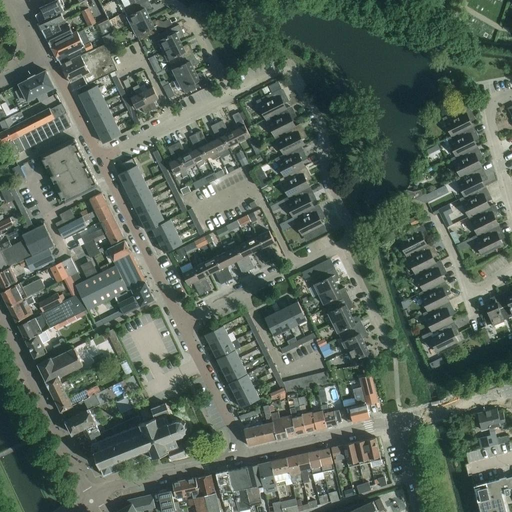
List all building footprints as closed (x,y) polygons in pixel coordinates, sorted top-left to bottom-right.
[(39,23),(40,22),(64,11),(63,7),(59,0),(55,0),(39,7),(44,17),(38,21),(39,22),(39,23)] [(83,11),(90,7),(86,0),(85,0),(79,4),(83,11)] [(119,0),(126,12),(149,1),(148,0),(119,0)] [(409,12),(415,2),(412,0),(400,0),(398,5),(409,12)] [(132,26),(150,17),(147,13),(153,10),(149,1),(126,12),(132,26)] [(90,26),(97,22),(90,7),(83,11),(90,26)] [(42,30),(68,18),(64,11),(40,22),(39,23),(42,30)] [(109,34),(115,32),(107,17),(98,22),(105,36),(108,34),(109,34)] [(152,22),(150,17),(132,26),(139,40),(149,36),(162,29),(158,19),(152,22)] [(65,19),(42,30),(51,45),(74,33),(70,24),(68,25),(65,19)] [(157,38),(164,50),(181,42),(178,37),(184,34),(179,24),(156,35),(157,38)] [(85,46),(78,31),(74,33),(51,45),(61,65),(71,60),(84,54),(83,52),(94,47),(92,43),(85,46)] [(98,37),(91,40),(93,45),(100,43),(98,37)] [(183,46),(181,42),(164,50),(171,65),(194,53),(189,43),(183,46)] [(88,85),(114,72),(118,69),(105,43),(84,54),(71,60),(61,65),(70,82),(83,76),(87,84),(77,89),(87,84),(88,85)] [(178,79),(195,70),(193,66),(198,63),(194,53),(171,65),(178,79)] [(15,91),(18,97),(20,101),(26,98),(27,100),(37,96),(40,102),(48,97),(46,91),(54,87),(46,70),(36,75),(35,74),(29,77),(29,78),(19,83),(21,88),(15,91)] [(197,75),(195,70),(178,79),(185,93),(208,82),(203,72),(197,75)] [(116,85),(120,83),(116,74),(112,76),(116,85)] [(120,93),(124,91),(120,83),(116,85),(120,93)] [(147,88),(145,84),(140,86),(139,84),(138,85),(150,110),(157,107),(154,100),(159,98),(152,85),(147,88)] [(169,98),(174,95),(169,84),(163,87),(169,98)] [(83,102),(101,93),(97,85),(88,89),(79,94),(83,102)] [(150,110),(138,85),(133,87),(136,94),(131,96),(132,99),(137,109),(141,106),(145,113),(150,110)] [(200,96),(208,93),(206,86),(198,89),(200,96)] [(55,98),(65,94),(62,88),(53,93),(55,98)] [(281,88),(256,100),(256,101),(260,99),(262,104),(260,105),(266,118),(290,106),(286,108),(283,102),(288,100),(288,99),(286,100),(285,98),(286,97),(281,88)] [(125,102),(129,100),(124,91),(120,93),(125,102)] [(87,110),(105,101),(101,93),(83,102),(87,110)] [(129,110),(133,108),(129,100),(125,102),(129,110)] [(91,118),(109,109),(105,101),(87,110),(91,118)] [(473,117),(472,115),(467,105),(458,110),(442,118),(451,136),(472,126),(469,119),(474,117),(474,116),(473,117)] [(290,106),(266,118),(275,136),(300,124),(299,124),(295,126),(292,120),(297,117),(295,118),(294,116),(295,115),(290,106)] [(47,123),(55,118),(50,107),(40,112),(25,119),(21,111),(8,118),(0,122),(5,130),(0,132),(0,145),(0,146),(6,143),(12,140),(18,137),(24,134),(29,131),(35,129),(37,128),(41,126),(47,123)] [(133,118),(137,116),(133,108),(129,110),(133,118)] [(95,126),(113,117),(109,109),(91,118),(95,126)] [(239,142),(250,136),(243,121),(238,112),(232,115),(239,128),(234,130),(239,142)] [(64,129),(70,127),(64,114),(58,117),(64,129)] [(137,126),(141,124),(137,116),(133,118),(137,126)] [(58,117),(52,120),(59,132),(64,129),(58,117)] [(99,134),(118,125),(113,117),(95,126),(99,134)] [(59,132),(52,120),(47,123),(53,135),(59,132)] [(229,132),(223,120),(217,123),(229,147),(239,142),(234,130),(229,132)] [(47,123),(41,126),(47,138),(53,135),(47,123)] [(218,152),(229,147),(217,123),(211,126),(217,138),(212,140),(218,152)] [(300,124),(275,136),(284,154),(300,147),(300,146),(304,144),(301,138),(306,135),(304,136),(303,133),(304,133),(300,124)] [(103,143),(122,134),(118,125),(99,134),(103,143)] [(47,138),(41,126),(37,128),(35,129),(42,141),(47,138)] [(456,156),(476,146),(473,140),(478,137),(477,137),(472,126),(451,136),(443,140),(446,145),(450,144),(456,156)] [(35,129),(29,131),(36,144),(42,141),(35,129)] [(207,143),(201,130),(195,133),(207,157),(211,155),(213,159),(220,156),(218,152),(212,140),(207,143)] [(36,144),(29,131),(24,134),(30,147),(36,144)] [(198,166),(204,164),(205,161),(204,159),(207,157),(195,133),(189,136),(195,149),(191,151),(197,162),(197,163),(198,166)] [(24,134),(18,137),(24,150),(30,147),(24,134)] [(262,149),(268,146),(262,134),(256,136),(262,149)] [(24,150),(18,137),(12,140),(19,153),(24,150)] [(59,191),(64,202),(98,186),(92,174),(90,176),(85,167),(88,165),(85,159),(82,160),(78,151),(80,150),(75,138),(41,155),(47,166),(49,165),(54,174),(51,175),(54,182),(57,181),(62,189),(59,191)] [(12,140),(6,143),(13,156),(19,153),(12,140)] [(186,154),(180,141),(174,144),(186,168),(197,163),(197,162),(191,151),(186,154)] [(186,168),(174,144),(168,147),(174,160),(169,162),(174,173),(180,170),(183,176),(189,174),(186,168)] [(260,146),(254,149),(256,154),(263,151),(260,146)] [(482,157),(481,155),(476,146),(456,156),(451,158),(460,175),(480,166),(477,160),(483,157),(482,157)] [(284,154),(276,159),(285,176),(304,166),(301,160),(306,157),(304,158),(303,156),(304,155),(300,147),(284,154)] [(159,164),(164,162),(159,154),(155,156),(159,164)] [(119,175),(137,165),(133,157),(122,163),(126,170),(119,174),(119,175)] [(163,172),(168,170),(164,162),(159,164),(163,172)] [(123,183),(141,173),(137,165),(119,175),(123,183)] [(285,176),(280,178),(289,197),(309,187),(306,180),(311,178),(311,177),(309,178),(308,176),(309,175),(304,166),(285,176)] [(486,177),(485,175),(480,166),(460,175),(456,178),(465,196),(485,186),(482,180),(487,178),(487,177),(486,177)] [(217,178),(225,175),(222,169),(215,173),(217,178)] [(168,180),(172,178),(168,170),(163,172),(168,180)] [(214,172),(204,177),(207,183),(217,178),(214,172)] [(127,191),(145,181),(141,173),(123,183),(127,191)] [(172,188),(176,186),(172,178),(168,180),(172,188)] [(131,199),(149,189),(145,181),(127,191),(131,199)] [(183,195),(186,194),(191,192),(188,186),(180,190),(183,195)] [(485,186),(465,196),(459,199),(468,217),(489,206),(486,200),(491,198),(491,197),(490,198),(485,186)] [(289,197),(285,199),(293,216),(292,216),(293,217),(296,215),(318,204),(313,206),(310,200),(315,198),(315,197),(313,198),(312,196),(313,195),(309,187),(289,197)] [(135,207),(154,197),(149,189),(131,199),(135,207)] [(433,190),(424,194),(427,200),(436,196),(433,190)] [(95,210),(107,204),(102,192),(89,198),(95,210)] [(180,204),(184,202),(179,194),(175,196),(180,204)] [(139,215),(158,205),(154,197),(135,207),(139,215)] [(88,213),(82,216),(85,222),(97,215),(100,221),(113,215),(107,204),(95,210),(88,213)] [(322,216),(321,214),(322,213),(318,204),(296,215),(298,220),(296,221),(303,234),(322,224),(319,218),(324,216),(324,215),(322,216)] [(453,204),(441,209),(445,218),(457,213),(453,204)] [(499,215),(498,213),(493,204),(489,206),(468,217),(477,234),(498,224),(495,218),(500,216),(500,215),(499,215)] [(143,223),(162,213),(158,205),(139,215),(143,223)] [(193,218),(197,216),(192,207),(188,209),(193,218)] [(73,214),(70,208),(59,214),(62,220),(73,214)] [(253,212),(248,215),(251,221),(251,222),(257,219),(253,212)] [(165,221),(162,213),(143,223),(147,231),(152,228),(171,219),(170,218),(165,221)] [(58,228),(75,219),(73,214),(62,220),(55,223),(58,228)] [(93,239),(99,235),(118,226),(113,215),(100,221),(103,226),(78,239),(81,245),(83,243),(93,239)] [(82,216),(75,219),(58,228),(63,238),(87,226),(85,222),(82,216)] [(193,218),(197,226),(201,224),(197,216),(193,218)] [(0,239),(2,238),(1,235),(0,232),(0,229),(13,223),(10,217),(5,220),(0,222),(0,239)] [(412,226),(420,222),(417,217),(409,220),(412,226)] [(156,236),(175,227),(171,219),(152,228),(156,236)] [(49,247),(54,244),(44,223),(22,234),(25,239),(12,245),(9,240),(8,240),(0,244),(0,271),(10,266),(19,261),(49,247)] [(426,244),(423,238),(428,236),(422,224),(396,237),(400,246),(405,255),(431,242),(426,244)] [(503,236),(502,233),(498,224),(477,234),(473,237),(478,246),(482,255),(502,245),(499,238),(504,236),(504,235),(503,236)] [(461,225),(456,227),(460,238),(465,237),(461,225)] [(95,243),(101,240),(108,236),(111,243),(124,237),(118,226),(99,235),(93,239),(95,243)] [(161,244),(179,235),(175,227),(156,236),(161,244)] [(9,240),(20,235),(17,229),(6,235),(8,240),(9,240)] [(316,238),(324,234),(321,229),(313,232),(316,238)] [(275,242),(269,230),(258,235),(256,230),(255,230),(258,236),(270,260),(276,257),(270,244),(275,242)] [(456,244),(457,244),(460,242),(455,231),(451,233),(456,244)] [(165,252),(174,247),(183,243),(179,235),(161,244),(165,252)] [(258,236),(247,241),(253,253),(258,250),(264,263),(270,260),(258,236)] [(100,253),(98,249),(95,243),(93,239),(83,243),(85,247),(91,258),(100,253)] [(468,239),(457,245),(460,251),(472,245),(468,239)] [(116,244),(107,248),(110,254),(114,260),(114,261),(131,252),(125,240),(116,244)] [(236,246),(234,240),(224,245),(227,251),(225,252),(231,263),(236,261),(242,273),(248,270),(237,246),(236,246)] [(248,270),(254,267),(248,255),(253,253),(247,241),(237,246),(248,270)] [(436,254),(435,251),(431,242),(405,255),(414,273),(440,261),(439,260),(435,262),(432,256),(437,254),(437,253),(436,254)] [(57,264),(55,260),(49,247),(19,261),(22,266),(28,264),(31,271),(51,261),(53,266),(57,264)] [(88,309),(115,296),(146,281),(145,280),(142,274),(131,252),(114,261),(116,265),(110,268),(103,272),(86,280),(83,281),(83,282),(76,285),(80,292),(88,309)] [(227,281),(233,278),(227,265),(231,263),(225,252),(215,257),(227,281)] [(57,282),(71,275),(78,272),(70,257),(57,264),(53,266),(50,267),(57,282)] [(227,281),(215,257),(205,262),(210,273),(215,271),(221,284),(227,281)] [(109,263),(107,264),(110,268),(116,265),(114,261),(114,260),(109,263)] [(445,272),(444,269),(440,261),(414,273),(423,290),(428,287),(443,280),(441,274),(446,272),(446,271),(445,272)] [(205,292),(211,289),(205,276),(210,273),(205,262),(194,267),(205,292)] [(318,264),(311,268),(314,273),(321,270),(318,264)] [(0,287),(0,289),(9,284),(17,280),(10,266),(0,271),(0,287)] [(205,292),(194,267),(182,273),(188,284),(193,282),(199,294),(205,292)] [(319,293),(336,285),(334,280),(340,277),(335,268),(312,279),(319,293)] [(83,282),(83,281),(78,272),(71,275),(76,285),(83,282)] [(176,282),(183,280),(182,274),(175,276),(176,282)] [(45,287),(41,278),(23,286),(21,282),(16,284),(2,291),(9,306),(25,297),(32,294),(45,287)] [(449,292),(448,290),(443,280),(428,287),(423,290),(418,292),(427,310),(447,300),(445,295),(450,292),(450,291),(449,292)] [(154,299),(146,281),(115,296),(124,314),(154,299)] [(339,290),(336,285),(319,293),(326,307),(349,296),(344,287),(339,290)] [(511,295),(509,290),(498,294),(508,318),(511,316),(511,295)] [(89,312),(88,309),(80,292),(66,299),(42,311),(43,313),(19,325),(26,340),(46,330),(54,326),(67,320),(75,316),(84,311),(86,314),(89,312)] [(42,311),(66,299),(63,294),(59,295),(58,292),(38,302),(42,311)] [(32,294),(25,297),(9,306),(16,321),(33,313),(29,305),(35,302),(32,294)] [(508,318),(498,294),(489,298),(492,304),(486,306),(487,308),(481,310),(487,324),(493,322),(493,324),(508,318)] [(333,322),(350,313),(348,309),(354,306),(349,296),(326,307),(333,322)] [(157,309),(164,307),(162,300),(155,302),(157,309)] [(452,312),(451,310),(447,300),(427,310),(423,313),(431,330),(452,320),(449,315),(455,312),(454,312),(452,312)] [(299,323),(307,319),(302,310),(298,301),(289,305),(299,323)] [(290,327),(299,323),(289,305),(281,309),(290,327)] [(282,331),(290,327),(281,309),(273,313),(282,331)] [(249,323),(253,321),(249,312),(244,314),(249,323)] [(274,335),(282,331),(273,313),(265,317),(269,326),(274,335)] [(353,319),(350,313),(333,322),(340,337),(363,325),(359,316),(353,319)] [(56,329),(68,323),(67,320),(54,326),(56,329)] [(458,332),(457,330),(452,320),(431,330),(421,336),(427,347),(433,343),(437,351),(457,341),(454,335),(459,332),(458,332)] [(253,331),(257,328),(253,321),(249,323),(253,331)] [(209,342),(228,333),(223,325),(205,334),(209,342)] [(347,351),(365,343),(362,338),(368,335),(363,325),(340,337),(347,351)] [(257,339),(261,337),(257,328),(253,331),(257,339)] [(119,355),(125,352),(113,329),(107,332),(119,355)] [(35,358),(47,352),(43,343),(50,339),(46,330),(26,340),(35,358)] [(213,350),(232,341),(228,333),(209,342),(213,350)] [(307,341),(315,337),(316,337),(314,333),(305,337),(307,341)] [(329,352),(338,349),(332,333),(323,336),(329,352)] [(261,347),(265,345),(261,337),(257,339),(261,347)] [(299,345),(307,341),(305,337),(297,341),(299,345)] [(54,348),(61,345),(59,340),(52,343),(54,348)] [(217,358),(236,349),(232,341),(213,350),(217,358)] [(291,349),(299,345),(297,341),(289,345),(291,349)] [(367,347),(365,343),(347,351),(354,366),(377,354),(379,353),(376,348),(375,349),(373,345),(367,347)] [(265,355),(269,353),(265,345),(261,347),(265,355)] [(83,364),(79,356),(75,347),(52,358),(51,356),(37,363),(50,388),(61,383),(57,374),(59,373),(60,375),(83,364)] [(221,366),(240,357),(236,349),(217,358),(221,366)] [(273,361),(269,353),(265,355),(269,363),(273,361)] [(225,375),(244,365),(240,357),(221,366),(225,375)] [(273,371),(277,369),(273,361),(269,363),(273,371)] [(229,383),(248,373),(244,365),(225,375),(229,383)] [(277,379),(281,377),(277,369),(273,371),(277,379)] [(326,371),(320,373),(323,386),(329,385),(326,371)] [(233,391),(252,382),(248,373),(229,383),(233,391)] [(318,387),(323,386),(320,373),(315,374),(318,387)] [(312,389),(318,387),(315,374),(308,375),(312,389)] [(305,390),(312,389),(308,375),(302,377),(305,390)] [(357,405),(344,408),(348,422),(369,416),(366,402),(377,400),(371,375),(360,377),(362,387),(353,389),(357,405)] [(281,388),(285,386),(285,385),(283,381),(281,377),(277,379),(281,388)] [(300,391),(305,390),(302,377),(296,378),(300,391)] [(294,393),(300,391),(296,378),(290,380),(294,393)] [(287,394),(294,393),(290,380),(283,381),(285,385),(285,386),(287,394)] [(237,399),(256,390),(252,382),(233,391),(237,399)] [(69,397),(61,383),(50,388),(61,411),(71,406),(84,399),(90,396),(86,389),(69,397)] [(335,388),(338,401),(346,399),(343,386),(335,388)] [(272,399),(286,393),(283,387),(270,393),(272,399)] [(241,407),(254,401),(260,398),(256,390),(237,399),(241,407)] [(332,391),(326,392),(328,400),(334,398),(332,391)] [(306,412),(305,404),(306,404),(304,396),(298,397),(302,415),(306,431),(317,429),(312,411),(312,410),(306,412)] [(88,408),(65,420),(72,434),(83,429),(88,439),(89,439),(91,443),(91,444),(92,443),(92,448),(91,448),(91,449),(92,448),(95,451),(94,451),(93,452),(94,453),(95,452),(100,466),(99,466),(99,467),(100,467),(103,474),(102,474),(103,475),(104,475),(104,476),(105,476),(105,475),(111,472),(111,473),(112,473),(112,472),(119,469),(120,470),(120,469),(128,466),(128,467),(129,467),(128,465),(136,463),(136,464),(137,463),(137,462),(145,459),(145,460),(146,460),(145,459),(152,456),(152,457),(153,456),(153,457),(153,456),(154,457),(155,457),(154,456),(157,455),(158,458),(165,455),(164,452),(167,451),(168,452),(172,460),(186,455),(179,437),(180,437),(179,436),(182,435),(183,436),(184,435),(183,434),(185,432),(186,432),(186,431),(186,427),(187,427),(187,426),(186,426),(185,423),(186,423),(185,422),(184,422),(182,420),(182,419),(181,419),(181,420),(177,419),(177,418),(176,418),(176,420),(173,421),(173,420),(172,420),(166,402),(150,408),(153,415),(142,419),(144,423),(140,425),(138,417),(112,428),(100,433),(95,423),(96,422),(89,409),(100,403),(98,399),(87,405),(88,408)] [(270,410),(268,404),(263,406),(267,422),(263,423),(267,441),(277,438),(271,413),(270,410)] [(326,404),(321,405),(322,409),(327,427),(337,424),(337,422),(342,421),(339,409),(329,412),(326,404)] [(295,407),(290,408),(291,414),(296,434),(306,431),(302,415),(300,406),(295,407)] [(498,411),(497,408),(490,410),(494,426),(501,424),(502,429),(507,428),(503,410),(498,411)] [(248,412),(243,414),(244,418),(249,416),(260,412),(259,409),(248,412)] [(273,412),(272,409),(270,410),(271,413),(277,438),(296,434),(291,414),(280,417),(278,411),(276,412),(276,411),(273,412)] [(317,429),(327,427),(322,409),(312,411),(317,429)] [(495,430),(494,426),(490,410),(478,412),(480,422),(482,429),(489,427),(491,434),(479,438),(481,448),(493,445),(492,438),(496,437),(494,430),(495,430)] [(248,445),(267,441),(263,423),(254,426),(244,428),(248,445)] [(510,441),(508,435),(499,437),(499,436),(496,437),(492,438),(493,445),(497,444),(508,441),(510,441)] [(382,463),(381,459),(376,437),(354,442),(359,464),(370,462),(371,467),(381,465),(382,463)] [(359,464),(354,442),(343,444),(346,458),(347,458),(349,466),(359,464)] [(342,444),(332,447),(334,456),(335,461),(337,469),(343,467),(341,460),(346,458),(343,444),(342,444)] [(318,450),(323,470),(334,468),(331,457),(329,447),(318,450)] [(318,450),(307,452),(310,466),(312,473),(323,470),(318,450)] [(307,452),(297,455),(302,479),(303,482),(309,480),(307,474),(312,473),(310,466),(307,452)] [(292,482),(302,479),(297,455),(286,457),(291,478),(292,482)] [(286,457),(271,460),(275,481),(291,478),(286,457)] [(265,493),(278,490),(276,483),(275,481),(271,460),(257,463),(262,483),(263,487),(265,493)] [(252,485),(257,484),(262,483),(257,463),(247,466),(252,485)] [(252,485),(247,466),(228,470),(236,505),(237,505),(239,511),(255,507),(254,504),(262,503),(257,484),(252,485)] [(236,505),(228,470),(216,472),(221,495),(228,494),(231,506),(236,505)] [(220,511),(211,473),(196,477),(200,496),(194,497),(196,504),(197,511),(220,511)] [(486,481),(474,484),(476,493),(479,493),(480,498),(477,499),(478,500),(480,508),(483,507),(484,511),(506,511),(501,489),(504,488),(505,494),(510,492),(509,487),(511,486),(511,477),(507,479),(506,475),(499,477),(499,478),(486,481)] [(380,486),(387,484),(385,476),(378,478),(380,486)] [(200,496),(196,477),(172,482),(175,498),(185,496),(186,499),(188,499),(189,506),(196,504),(194,497),(200,496)] [(359,493),(366,491),(363,483),(356,485),(359,493)] [(343,498),(354,494),(352,488),(342,491),(343,498)] [(174,502),(173,499),(171,490),(159,492),(161,503),(155,505),(156,511),(160,511),(174,509),(174,511),(181,511),(181,507),(180,508),(178,500),(174,502)] [(331,502),(339,499),(336,490),(328,493),(331,502)] [(156,511),(155,505),(153,494),(128,499),(129,504),(133,502),(137,508),(139,508),(139,509),(148,508),(148,511),(156,511)] [(321,504),(328,502),(327,495),(319,498),(321,504)] [(295,498),(280,501),(282,511),(295,511),(299,511),(298,506),(296,498),(295,498)] [(380,498),(374,501),(379,511),(384,509),(380,498)] [(310,508),(317,506),(316,499),(308,501),(308,503),(310,508)] [(378,511),(373,500),(365,504),(347,511),(378,511)] [(274,511),(282,511),(280,501),(273,503),(274,511)] [(118,511),(138,511),(137,508),(133,502),(129,504),(117,511),(118,511)] [(299,511),(310,508),(308,503),(298,506),(299,511)]
